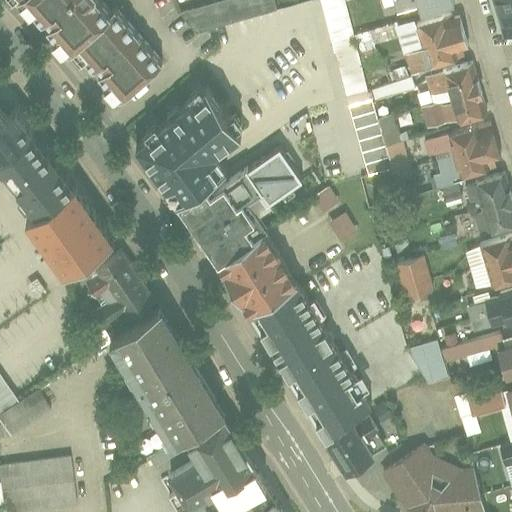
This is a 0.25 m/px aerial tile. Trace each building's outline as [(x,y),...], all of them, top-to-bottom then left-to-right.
[(116,95),(158,62),(118,11),(110,17),(97,0),(30,0),(67,46),(74,41),(116,95)] [(278,6),(275,0),(216,0),(184,9),(191,32),(278,6)] [(392,168),(344,0),(320,0),(370,175),(392,168)] [(456,1),(455,0),(392,0),(394,6),(407,2),(410,14),(456,1)] [(511,0),(497,0),(507,30),(511,28),(511,0)] [(471,47),(463,20),(445,26),(441,15),(417,22),(424,46),(407,51),(413,72),(456,59),(454,52),(471,47)] [(427,129),(490,108),(474,61),(427,76),(436,102),(420,107),(427,129)] [(373,95),(414,87),(412,76),(371,84),(373,95)] [(135,145),(177,200),(206,178),(212,186),(228,174),(213,154),(238,135),(206,92),(135,145)] [(10,111),(0,97),(0,154),(1,156),(38,129),(19,103),(10,111)] [(503,158),(494,131),(483,134),(480,123),(450,133),(463,176),(492,167),(490,162),(503,158)] [(50,144),(38,129),(1,156),(3,158),(13,172),(37,204),(26,212),(66,266),(114,231),(77,180),(50,144)] [(281,215),(320,190),(283,139),(246,164),(281,215)] [(206,178),(177,200),(218,257),(262,228),(281,215),(246,164),(228,174),(212,186),(206,178)] [(511,223),(511,187),(509,175),(478,183),(490,229),(511,223)] [(340,241),(358,231),(345,210),(328,220),(340,241)] [(262,228),(218,257),(250,311),(292,285),(296,283),(262,228)] [(511,239),(511,235),(482,243),(495,286),(511,280),(511,239)] [(111,333),(160,298),(123,247),(74,281),(111,333)] [(437,291),(428,257),(401,264),(410,298),(437,291)] [(292,285),(250,311),(325,431),(367,404),(292,285)] [(511,322),(511,291),(497,296),(505,324),(511,322)] [(227,405),(160,298),(111,333),(172,437),(187,429),(227,405)] [(511,372),(511,344),(503,347),(500,334),(452,346),(456,365),(497,355),(502,375),(511,372)] [(422,383),(447,375),(435,337),(410,345),(422,383)] [(511,381),(460,396),(465,415),(504,405),(511,434),(511,381)] [(0,434),(20,431),(51,408),(37,389),(6,411),(0,412),(0,434)] [(386,404),(330,438),(349,469),(391,444),(381,428),(395,419),(386,404)] [(219,487),(233,511),(275,487),(227,405),(187,429),(201,453),(172,469),(192,503),(219,487)] [(435,448),(384,471),(409,511),(487,511),(475,467),(460,467),(443,460),(435,448)] [(8,511),(79,504),(73,459),(2,468),(7,511),(8,511)] [(289,511),(275,487),(233,511),(289,511)] [(511,511),(511,497),(494,503),(497,511),(511,511)]
